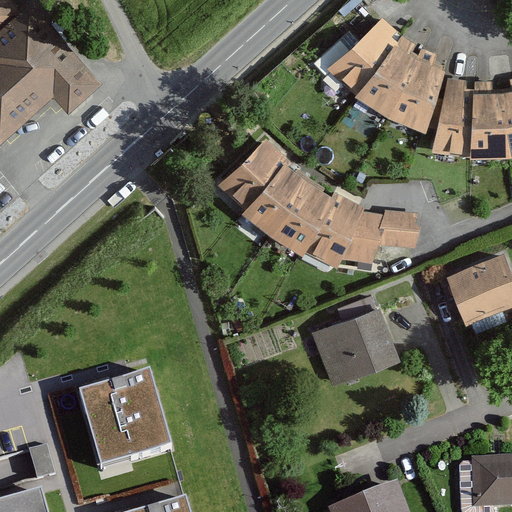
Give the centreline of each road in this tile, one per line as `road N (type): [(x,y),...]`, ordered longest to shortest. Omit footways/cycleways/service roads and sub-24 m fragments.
road 1 (secondary): [(0,263),(165,114)]
road 2 (secondary): [(165,114),(292,0)]
road 3 (residential): [(511,209),(449,233),(429,189),(379,185)]
road 4 (residential): [(435,280),(479,410)]
road 5 (residential): [(111,0),(165,114)]
